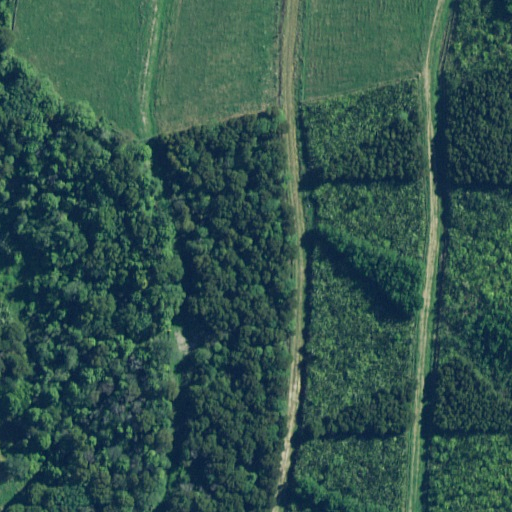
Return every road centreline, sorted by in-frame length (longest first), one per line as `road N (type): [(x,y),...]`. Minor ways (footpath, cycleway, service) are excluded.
road 1 (track): [(161,511),(177,447),(182,345),(177,241),(143,113),(156,0)]
road 2 (track): [(416,511),(437,195),(430,99),(446,0)]
road 3 (track): [(292,0),(288,83),(304,281),(280,511)]
